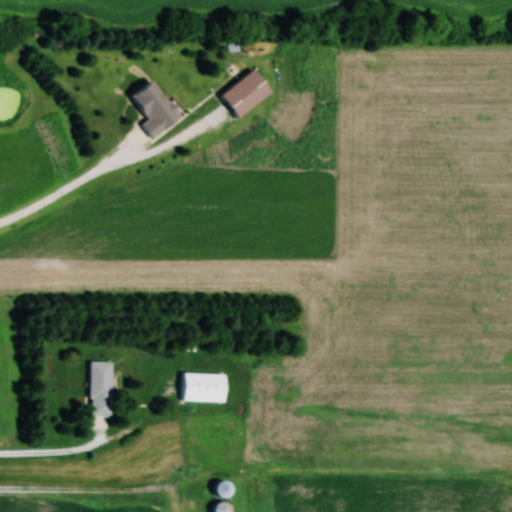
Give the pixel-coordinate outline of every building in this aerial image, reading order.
[(270,92),(253,69),(218,93),(234,117),(270,92)] [(128,95),(144,119),(139,123),(148,137),(177,118),(151,80),(128,95)] [(110,361),(88,361),(88,416),(110,416),(110,361)] [(222,373),(180,373),(180,402),(222,402),(222,373)] [(227,497),(228,483),(214,482),(213,496),(227,497)] [(210,511),(225,511),(228,508),(217,501),(210,511)]
